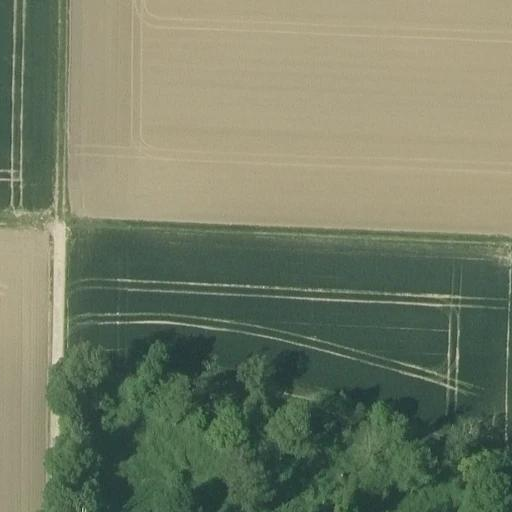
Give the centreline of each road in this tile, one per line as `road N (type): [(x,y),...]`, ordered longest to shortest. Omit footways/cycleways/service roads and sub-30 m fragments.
road 1 (track): [(0,221),(511,242)]
road 2 (track): [(56,511),(61,0)]
